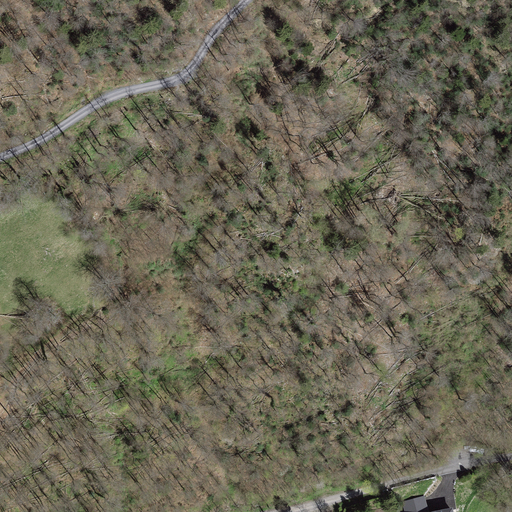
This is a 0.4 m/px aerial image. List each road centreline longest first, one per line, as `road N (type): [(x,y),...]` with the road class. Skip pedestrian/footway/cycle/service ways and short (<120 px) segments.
road 1 (track): [(0,157),(109,96),(184,77),(246,0)]
road 2 (track): [(292,511),(461,468)]
